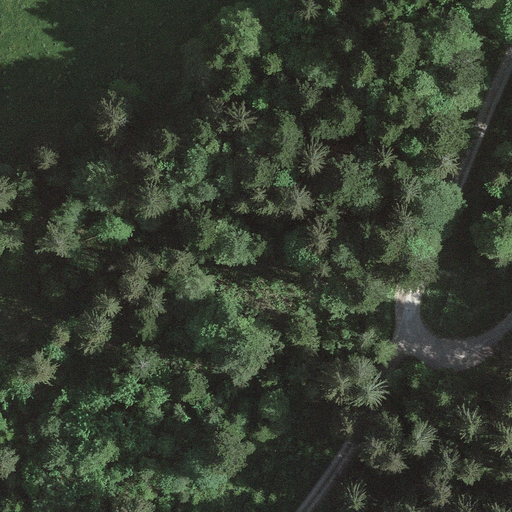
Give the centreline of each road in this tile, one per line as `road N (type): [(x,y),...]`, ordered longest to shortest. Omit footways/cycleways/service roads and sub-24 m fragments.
road 1 (track): [(511,25),(465,123),(415,279),(424,334)]
road 2 (track): [(424,334),(293,511)]
